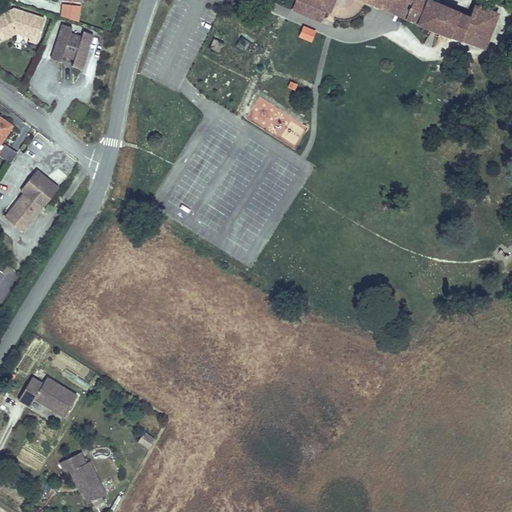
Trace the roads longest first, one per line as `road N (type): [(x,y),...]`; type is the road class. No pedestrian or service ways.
road 1 (tertiary): [(106,167),(0,357)]
road 2 (tertiary): [(149,0),(106,167)]
road 3 (residential): [(0,92),(106,167)]
